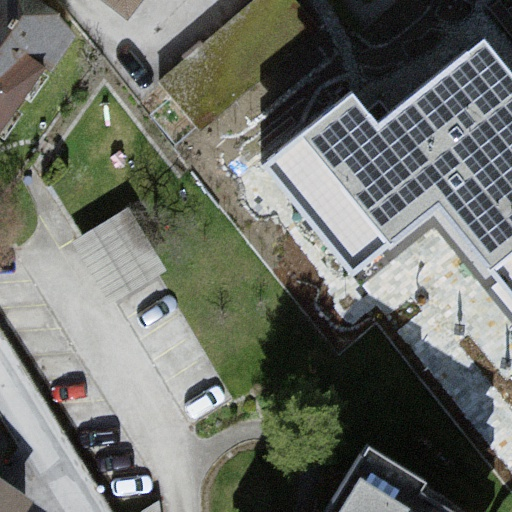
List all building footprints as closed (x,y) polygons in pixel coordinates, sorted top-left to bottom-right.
[(46,0),(0,0),(0,135),(81,25),(51,3),(46,0)] [(206,120),(324,17),(308,0),(249,0),(165,74),(206,120)] [(350,69),(248,148),(340,266),(366,246),(438,190),(511,284),(511,283),(511,0),(457,0),(403,42),(421,65),(375,101),(350,69)] [(477,511),(366,447),(327,511),(477,511)] [(21,511),(0,496),(0,511),(21,511)]
